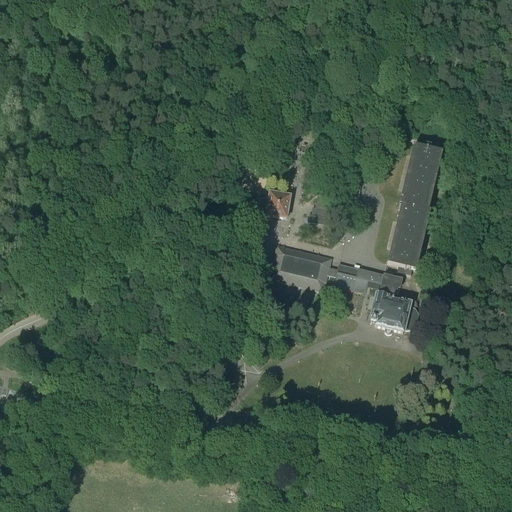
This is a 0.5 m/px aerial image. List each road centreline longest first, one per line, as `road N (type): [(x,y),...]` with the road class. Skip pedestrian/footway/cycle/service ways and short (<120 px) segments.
road 1 (secondary): [(511,484),(0,397)]
road 2 (unclassified): [(0,338),(57,306),(325,0)]
